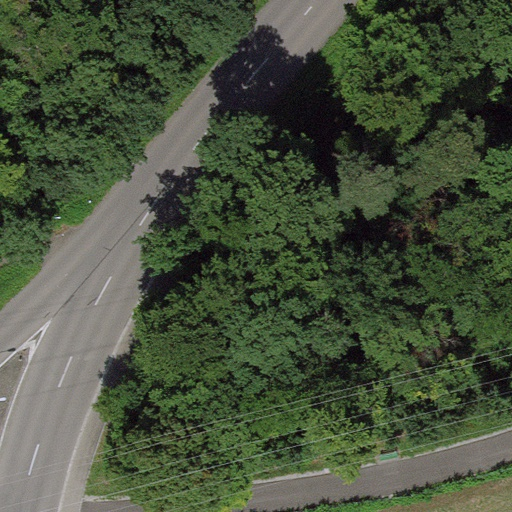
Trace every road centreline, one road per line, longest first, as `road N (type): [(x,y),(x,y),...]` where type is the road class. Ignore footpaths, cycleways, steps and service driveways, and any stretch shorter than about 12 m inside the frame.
road 1 (unclassified): [(323,0),(129,234)]
road 2 (unclassified): [(129,234),(42,437),(23,511)]
road 3 (unclassified): [(129,234),(0,337)]
road 4 (track): [(0,262),(45,242),(129,234)]
